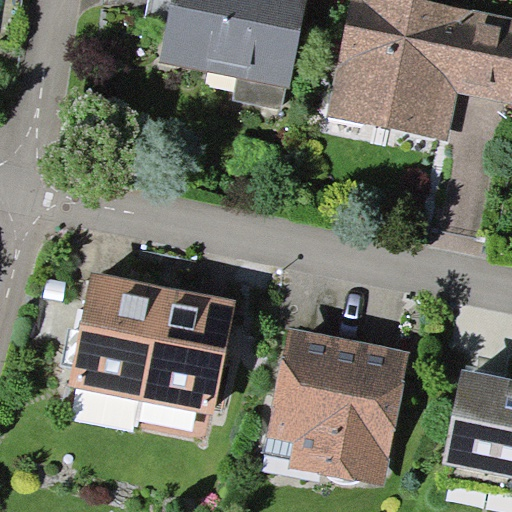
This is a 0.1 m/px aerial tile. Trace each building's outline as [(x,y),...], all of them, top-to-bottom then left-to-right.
[(171,0),(159,68),(290,93),(307,0),(171,0)] [(447,147),(456,99),(511,109),(511,23),(382,0),(352,0),(326,124),(447,147)] [(136,409),(157,297),(87,284),(66,395),(136,409)] [(206,422),(228,310),(157,297),(136,409),(206,422)] [(409,359),(283,334),(262,442),(301,449),(295,477),(382,495),(409,359)] [(511,389),(459,378),(439,469),(511,485),(511,389)]
